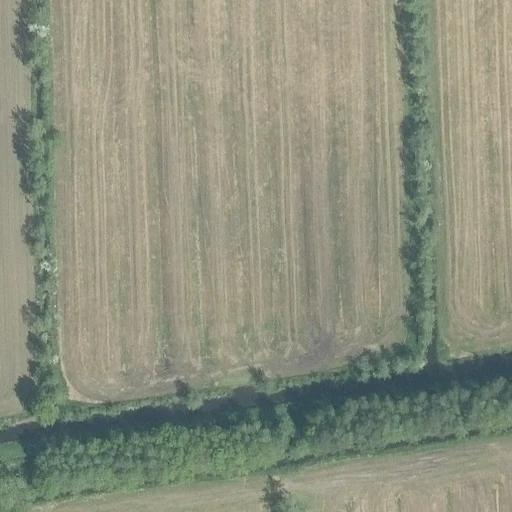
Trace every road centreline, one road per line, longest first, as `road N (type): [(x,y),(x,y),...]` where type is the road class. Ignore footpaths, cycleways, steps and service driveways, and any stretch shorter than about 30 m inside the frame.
road 1 (track): [(0,459),(511,384)]
road 2 (track): [(511,451),(95,511)]
